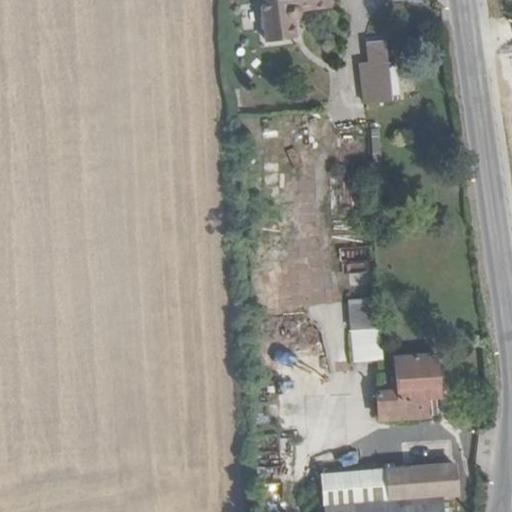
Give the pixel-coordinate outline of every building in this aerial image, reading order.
[(291,9),(290,0),(256,0),(260,37),(294,33),(291,9)] [(323,0),(290,0),(291,9),(324,5),(323,0)] [(425,0),(384,0),(388,20),(399,19),(397,11),(426,7),(425,0)] [(437,15),(424,17),(425,31),(439,30),(437,15)] [(359,60),(361,102),(393,100),(390,38),(366,39),(367,59),(359,60)] [(359,327),(387,324),(384,295),(356,297),(359,327)] [(388,344),(387,324),(359,327),(360,346),(388,344)] [(390,354),(388,344),(360,346),(361,357),(390,354)] [(448,351),(406,355),(408,384),(392,385),(394,414),(449,409),(449,392),(452,391),(448,351)] [(467,461),(364,474),(367,502),(340,506),(340,511),(457,511),(455,493),(470,492),(467,461)] [(367,502),(364,474),(336,477),(340,506),(367,502)]
